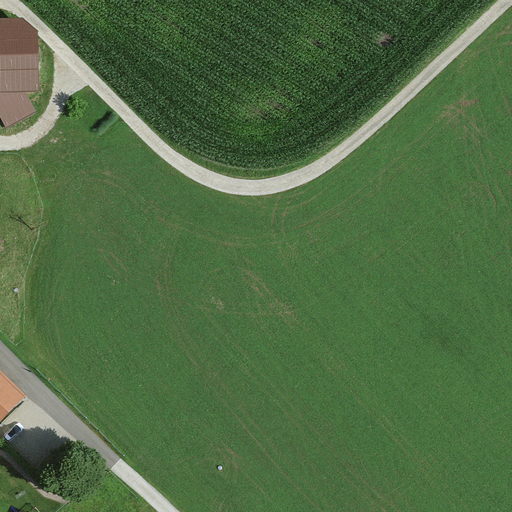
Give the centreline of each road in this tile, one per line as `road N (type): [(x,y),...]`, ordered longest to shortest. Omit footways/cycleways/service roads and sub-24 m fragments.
road 1 (track): [(511,0),(339,154),(300,177),(241,188),(171,156),(10,0)]
road 2 (track): [(0,350),(121,468)]
